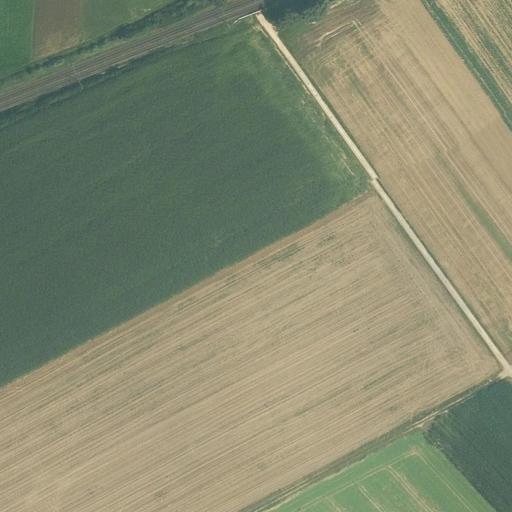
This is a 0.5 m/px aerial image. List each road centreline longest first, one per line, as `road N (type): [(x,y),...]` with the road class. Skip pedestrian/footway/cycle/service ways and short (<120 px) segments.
road 1 (track): [(511,372),(252,0)]
road 2 (track): [(270,511),(511,380)]
